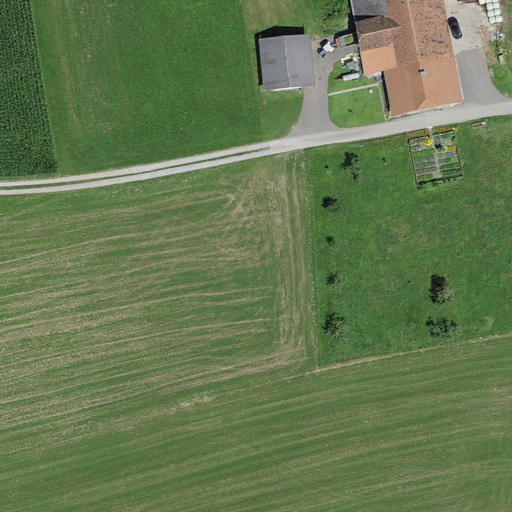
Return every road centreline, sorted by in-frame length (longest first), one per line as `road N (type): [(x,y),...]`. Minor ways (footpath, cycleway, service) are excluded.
road 1 (track): [(0,188),(308,143)]
road 2 (unclassified): [(308,143),(511,108)]
